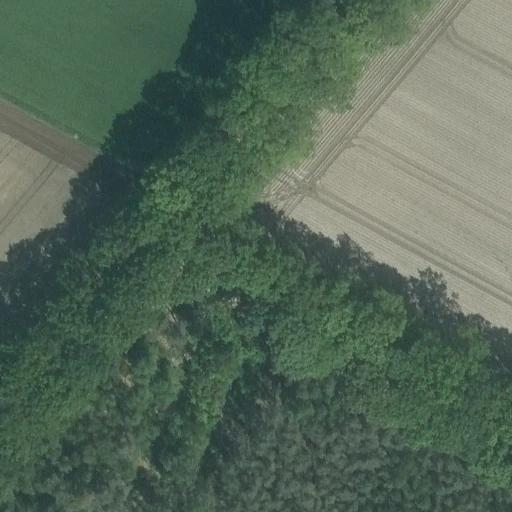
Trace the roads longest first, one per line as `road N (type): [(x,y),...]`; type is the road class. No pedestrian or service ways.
road 1 (track): [(0,403),(345,0)]
road 2 (track): [(511,400),(166,209)]
